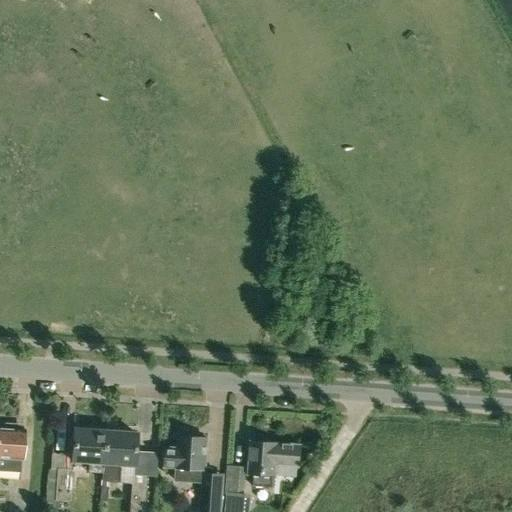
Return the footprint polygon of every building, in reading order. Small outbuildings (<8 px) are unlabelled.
[(0,470),(20,472),(21,458),(23,429),(13,428),(14,423),(0,422),(0,470)] [(70,460),(88,461),(87,471),(101,473),(102,473),(106,430),(73,428),(70,460)] [(119,482),(120,463),(133,464),(135,432),(106,430),(102,473),(101,473),(101,481),(119,482)] [(212,473),(212,468),(205,468),(207,438),(204,438),(203,434),(185,433),(183,436),(179,436),(178,447),(163,446),(161,468),(177,470),(176,481),(201,483),(199,511),(221,511),(224,474),(212,473)] [(299,466),(301,445),(277,443),(251,441),(248,472),(253,473),(252,486),(274,487),(276,464),(299,466)] [(72,469),(56,469),(54,500),(69,501),(72,469)] [(128,511),(143,511),(146,476),(131,475),(128,511)] [(224,511),(248,511),(251,493),(226,491),(224,511)]
